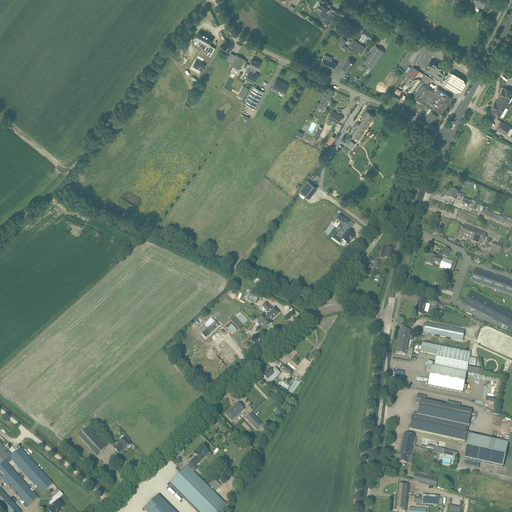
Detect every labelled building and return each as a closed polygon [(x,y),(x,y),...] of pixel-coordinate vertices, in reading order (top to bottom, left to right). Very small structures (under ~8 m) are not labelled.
[(320,0),(317,5),(323,9),(320,13),(319,15),(325,19),(323,22),(327,25),(334,15),(330,12),(328,11),(330,7),(331,6),(331,5),(328,3),(325,1),(322,0),(320,0)] [(482,8),(483,7),(489,10),(493,1),(490,0),(477,0),(478,1),(476,0),(475,0),(474,3),(476,3),(475,5),(482,8)] [(358,39),(361,41),(364,36),(369,39),(373,33),(365,28),(358,39)] [(200,32),(196,39),(209,46),(207,50),(211,52),(210,55),(212,56),(216,47),(210,44),(212,40),(208,38),(209,36),(200,32)] [(345,45),(347,40),(343,38),(338,47),(346,51),(348,47),(345,45)] [(353,39),(349,46),(361,54),(366,48),(353,39)] [(372,52),(364,64),(373,69),(384,52),(380,49),(376,55),(372,52)] [(332,58),(325,54),(320,65),(327,68),(333,71),(336,64),(331,61),(332,58)] [(240,69),(245,60),(236,55),(231,64),(240,69)] [(348,58),(341,69),(348,73),(355,63),(348,58)] [(249,72),(245,79),(254,83),(258,76),(254,74),(256,69),(257,69),(258,67),(260,63),(252,59),(249,65),(247,71),(249,72)] [(196,60),(192,66),(202,72),(206,65),(196,60)] [(430,62),(425,70),(431,74),(432,73),(437,76),(434,80),(444,86),(447,82),(452,73),(448,71),(447,72),(442,70),(442,69),(430,62)] [(407,74),(413,79),(419,72),(413,67),(407,74)] [(447,82),(444,86),(455,93),(460,92),(464,85),(463,80),(452,73),(447,82)] [(276,79),(272,86),(284,92),(288,85),(276,79)] [(421,82),(418,86),(445,107),(451,98),(445,93),(446,93),(438,87),(435,91),(425,83),(424,84),(421,82)] [(431,110),(438,115),(445,107),(418,86),(411,95),(422,103),(427,107),(431,110)] [(263,92),(254,87),(245,104),(254,109),(263,92)] [(328,87),(325,92),(318,105),(319,106),(318,108),(322,110),(323,108),(324,109),(334,91),(328,87)] [(500,97),(498,100),(507,105),(511,95),(511,92),(504,88),(503,89),(498,96),(500,97)] [(495,102),(490,109),(491,109),(490,111),(500,116),(507,105),(498,100),(497,103),(495,102)] [(438,115),(431,110),(428,114),(426,113),(423,117),(432,123),(438,115)] [(332,111),(329,116),(328,118),(338,123),(341,116),(332,111)] [(367,124),(370,120),(371,121),(374,117),(366,111),(360,119),(362,121),(359,124),(358,123),(351,132),(359,138),(363,133),(361,132),(364,128),(366,129),(369,125),(367,124)] [(307,131),(312,133),(316,124),(312,122),(307,131)] [(501,122),(497,128),(496,128),(506,134),(510,127),(501,122)] [(332,145),(336,137),(331,135),(327,143),(332,145)] [(352,149),(356,143),(347,138),(344,145),(352,149)] [(346,149),(322,188),(334,196),(358,156),(346,149)] [(299,191),(308,198),(316,187),(307,181),(299,191)] [(451,190),(448,198),(454,200),(456,196),(460,197),(460,196),(461,194),(457,193),(457,192),(451,190)] [(463,200),(462,203),(466,204),(470,206),(471,206),(470,208),(473,209),(474,207),(474,206),(476,202),(472,200),(464,197),(463,200)] [(504,218),(498,216),(492,214),(489,212),(488,217),(511,224),(511,219),(505,217),(504,218)] [(336,234),(333,238),(342,244),(345,240),(349,243),(352,240),(353,240),(355,237),(354,237),(356,235),(353,233),(355,232),(349,228),(350,227),(349,225),(352,221),(342,214),(339,218),(347,224),(338,235),(336,234)] [(471,241),(475,230),(464,226),(459,236),(467,239),(465,243),(466,244),(469,245),(469,244),(471,241)] [(475,230),(471,241),(482,245),(486,235),(475,230)] [(490,249),(491,249),(490,252),(495,255),(497,251),(499,252),(502,246),(493,243),(490,249)] [(466,244),(464,248),(481,255),(482,252),(473,249),(474,246),(469,244),(469,245),(466,244)] [(380,257),(391,259),(393,249),(382,247),(380,257)] [(434,263),(440,265),(443,257),(447,258),(450,250),(444,247),(442,251),(440,250),(438,256),(436,256),(436,257),(429,255),(426,264),(433,266),(434,263)] [(372,264),(372,265),(367,265),(367,267),(379,269),(380,262),(375,261),(374,265),(372,264)] [(475,269),(472,278),(472,277),(475,278),(473,282),(480,285),(482,281),(485,282),(486,279),(483,278),(484,273),(481,272),(478,271),(479,270),(475,269)] [(485,282),(484,286),(494,289),(498,278),(495,277),(491,275),(489,280),(486,279),(485,282)] [(498,278),(494,289),(495,287),(498,288),(497,290),(501,292),(505,280),(505,279),(498,277),(498,278)] [(505,280),(501,292),(511,295),(511,291),(511,287),(510,287),(511,283),(508,281),(505,280)] [(248,299),(256,303),(260,294),(252,290),(248,299)] [(468,295),(463,304),(473,309),(476,303),(479,305),(481,302),(478,300),(479,297),(473,294),(471,297),(468,295)] [(415,313),(420,314),(423,315),(426,301),(418,299),(415,313)] [(479,305),(476,310),(481,313),(487,302),(482,299),(481,302),(479,305)] [(429,304),(437,306),(444,308),(445,305),(438,303),(438,302),(430,300),(429,304)] [(264,315),(258,321),(262,325),(262,326),(265,330),(272,323),(270,321),(279,313),(276,309),(275,307),(273,309),(272,307),(271,308),(266,302),(262,306),(267,312),(268,313),(265,316),(264,315)] [(487,302),(481,313),(483,314),(484,313),(486,308),(489,310),(495,313),(497,314),(500,308),(489,302),(487,302)] [(497,314),(494,320),(504,326),(510,314),(511,314),(500,308),(497,314)] [(460,340),(462,330),(423,323),(421,332),(460,340)] [(227,342),(230,338),(222,329),(216,335),(224,343),(226,341),(227,342)] [(401,329),(399,340),(404,341),(403,349),(407,350),(410,330),(401,329)] [(404,341),(399,340),(396,353),(406,355),(407,350),(403,349),(404,341)] [(467,372),(470,353),(422,343),(420,351),(436,355),(434,366),(467,372)] [(227,359),(233,366),(238,361),(235,359),(238,357),(234,353),(235,352),(232,349),(231,350),(230,348),(225,352),(227,354),(225,355),(228,358),(227,359)] [(428,386),(462,393),(466,372),(432,366),(433,362),(428,361),(426,370),(431,371),(428,386)] [(286,366),(283,370),(291,376),(294,372),(286,366)] [(269,370),(263,375),(270,383),(277,376),(277,375),(279,373),(274,368),(271,371),(269,370)] [(292,394),(301,381),(296,377),(294,379),(295,380),(292,385),(290,384),(290,385),(283,380),(280,384),(288,390),(288,391),(291,393),(292,394)] [(419,404),(417,415),(412,414),(409,430),(465,442),(466,434),(472,411),(459,408),(460,404),(447,401),(446,405),(425,401),(426,397),(417,395),(415,403),(419,404)] [(238,403),(225,414),(231,421),(244,409),(238,403)] [(275,412),(279,416),(283,412),(278,408),(275,412)] [(246,418),(256,429),(261,424),(251,413),(246,418)] [(89,426),(78,436),(96,456),(107,446),(89,426)] [(262,431),(267,436),(270,433),(265,428),(262,431)] [(400,462),(405,463),(407,463),(408,456),(410,456),(414,436),(404,433),(400,454),(401,454),(400,462)] [(503,468),(508,444),(469,435),(464,459),(503,468)] [(125,450),(131,445),(124,438),(118,443),(119,444),(114,448),(119,454),(124,449),(125,450)] [(0,465),(5,461),(9,457),(11,455),(0,442),(0,465)] [(190,463),(187,466),(194,472),(197,470),(194,467),(209,452),(205,449),(202,445),(198,448),(199,449),(194,454),(198,457),(196,459),(195,458),(190,463)] [(20,447),(11,455),(9,457),(36,485),(31,489),(5,461),(0,465),(0,475),(28,506),(38,497),(33,491),(38,487),(43,493),(53,483),(20,447)] [(187,466),(169,484),(196,511),(218,511),(226,505),(194,472),(187,466)] [(414,474),(413,480),(436,486),(438,480),(414,474)] [(208,485),(215,491),(221,486),(214,479),(208,485)] [(394,510),(399,510),(406,511),(408,485),(398,483),(396,495),(394,510)] [(22,511),(0,487),(0,503),(7,511),(22,511)] [(175,511),(158,495),(144,509),(146,511),(175,511)] [(414,496),(413,503),(438,505),(439,499),(422,497),(414,496)] [(52,505),(48,509),(50,511),(57,511),(63,506),(55,497),(49,503),(52,505)]
